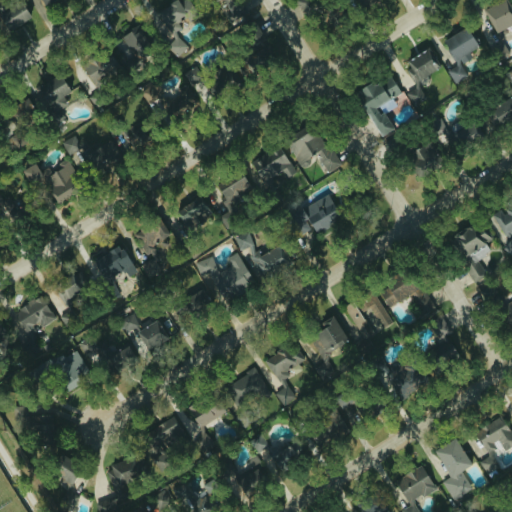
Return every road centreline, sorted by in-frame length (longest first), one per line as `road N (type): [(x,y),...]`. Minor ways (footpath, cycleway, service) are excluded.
road 1 (residential): [(0,279),(437,0)]
road 2 (residential): [(102,421),(511,158)]
road 3 (residential): [(504,370),(271,0)]
road 4 (residential): [(282,511),(511,364)]
road 5 (residential): [(0,72),(114,0)]
